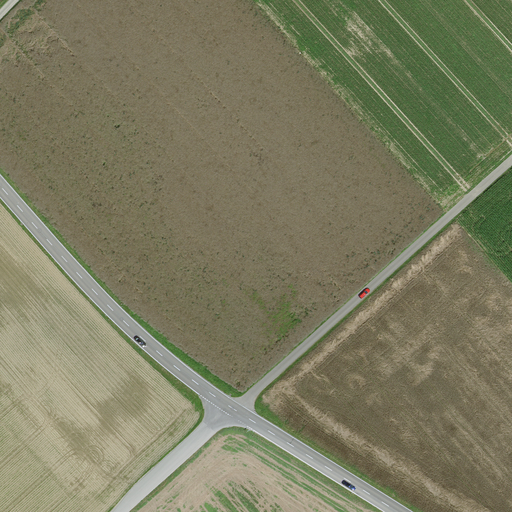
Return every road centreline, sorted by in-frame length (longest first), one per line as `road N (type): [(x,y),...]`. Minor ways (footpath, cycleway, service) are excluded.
road 1 (unclassified): [(511,160),(235,407)]
road 2 (tertiary): [(235,407),(150,341),(0,182)]
road 3 (tertiary): [(404,511),(235,407)]
road 4 (track): [(120,511),(235,407)]
